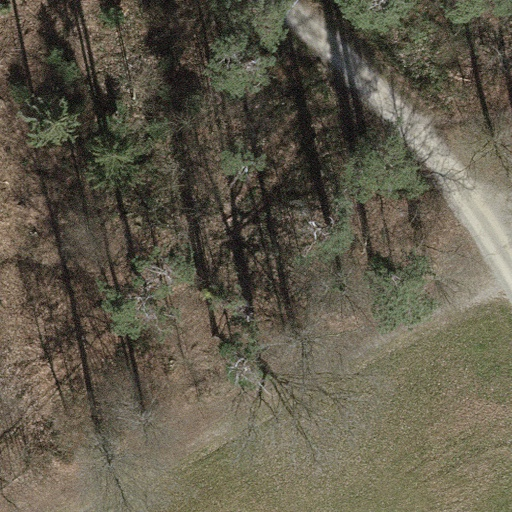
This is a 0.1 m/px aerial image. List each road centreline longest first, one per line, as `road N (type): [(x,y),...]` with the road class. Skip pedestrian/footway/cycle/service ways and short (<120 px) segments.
road 1 (track): [(505,259),(52,511)]
road 2 (track): [(505,259),(378,88),(248,0)]
